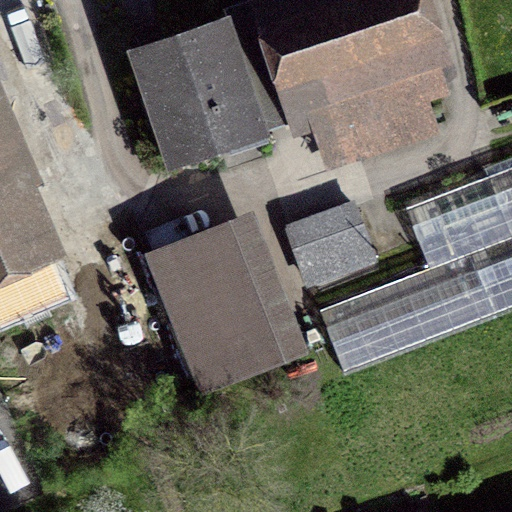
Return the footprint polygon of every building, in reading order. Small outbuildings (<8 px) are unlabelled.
[(251,0),(260,24),(286,102),(288,107),(357,84),(371,125),(353,131),(360,154),(435,129),(423,94),(444,87),(415,0),(251,0)] [(258,111),(286,102),(260,24),(232,33),(227,18),(131,50),(169,162),(265,131),(258,111)] [(0,271),(48,251),(0,138),(0,271)] [(428,267),(319,309),(342,371),(511,305),(511,165),(405,207),(428,267)] [(354,206),(288,230),(307,280),(373,256),(354,206)] [(151,254),(203,386),(277,356),(226,225),(151,254)]
